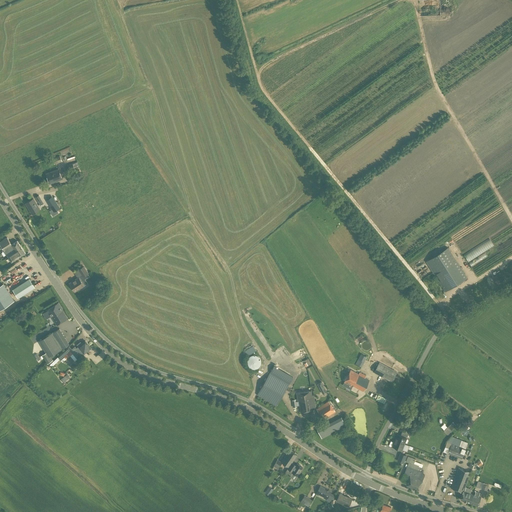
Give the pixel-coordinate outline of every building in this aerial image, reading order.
[(54,164),(62,161),(60,155),(52,158),(54,164)] [(79,167),(77,162),(73,163),(72,163),(66,165),(68,171),(75,169),(75,168),(79,167)] [(49,183),(62,179),(59,169),(46,174),(49,183)] [(40,205),(44,203),(39,195),(35,197),(40,205)] [(54,211),(60,208),(53,196),(47,199),(54,211)] [(40,209),(33,198),(25,203),(28,207),(29,206),(33,214),(40,209)] [(17,251),(22,248),(17,241),(11,244),(7,237),(0,241),(0,244),(8,256),(9,255),(10,254),(16,251),(17,251)] [(485,252),(495,246),(491,239),(464,254),(471,266),(488,257),(485,252)] [(434,274),(446,293),(468,278),(448,247),(426,261),(434,274)] [(9,255),(8,256),(11,262),(25,253),(22,248),(17,251),(16,251),(10,254),(9,255)] [(74,291),(87,283),(83,276),(88,273),(84,266),(78,269),(82,274),(69,283),(74,291)] [(18,298),(35,287),(29,278),(12,289),(18,298)] [(14,300),(3,284),(0,285),(0,309),(5,306),(14,300)] [(67,318),(62,310),(63,309),(58,302),(46,310),(47,311),(44,313),(47,317),(50,315),(51,317),(51,316),(56,325),(67,318)] [(48,357),(69,344),(59,328),(38,341),(48,357)] [(77,359),(90,348),(85,341),(81,344),(80,342),(76,344),(78,346),(76,348),(75,346),(70,350),(68,347),(58,357),(61,360),(64,356),(66,359),(73,353),(77,359)] [(361,353),(358,359),(364,362),(365,360),(367,357),(361,353)] [(252,369),(253,369),(255,369),(256,369),(257,368),(258,368),(259,367),(260,366),(260,365),(261,364),(261,363),(261,361),(261,360),(261,359),(260,358),(259,357),(259,356),(258,356),(257,355),(255,355),(254,355),(253,355),(252,355),(251,355),(250,356),(249,357),(248,358),(247,359),(247,360),(247,361),(247,362),(247,364),(248,365),(248,366),(249,367),(250,368),(251,368),(252,369)] [(392,382),(397,373),(379,363),(374,372),(392,382)] [(276,406),(289,384),(293,377),(274,366),(269,373),(257,395),(276,406)] [(359,374),(350,369),(344,382),(342,385),(346,387),(348,384),(351,386),(351,385),(363,391),(369,380),(358,374),(359,374)] [(62,379),(64,382),(71,377),(68,374),(62,379)] [(327,391),(321,381),(321,382),(318,383),(317,384),(322,394),(327,391)] [(312,398),(312,395),(311,391),(297,392),(298,401),(299,401),(299,406),(304,406),(303,403),(302,403),(302,399),(312,398)] [(304,406),(299,406),(300,412),(312,410),(312,408),(316,407),(314,395),(312,395),(312,398),(302,399),(302,403),(303,403),(304,406)] [(323,419),(335,411),(328,401),(316,409),(323,419)] [(461,420),(465,416),(459,411),(455,415),(461,420)] [(317,429),(322,438),(346,426),(341,416),(317,429)] [(451,431),(456,425),(452,422),(447,427),(451,431)] [(406,437),(407,434),(402,432),(400,435),(397,434),(394,440),(404,445),(407,438),(406,437)] [(462,458),(467,444),(461,442),(461,440),(451,436),(447,441),(443,451),(448,453),(462,458)] [(402,450),(404,445),(394,440),(392,446),(402,450)] [(289,467),(293,461),(297,455),(289,450),(281,462),(288,467),(289,467)] [(419,490),(424,475),(420,474),(422,468),(418,466),(419,465),(414,463),(415,459),(408,456),(406,461),(408,462),(404,473),(410,475),(406,485),(419,490)] [(278,469),(282,463),(277,459),(274,466),(278,469)] [(289,467),(288,467),(287,468),(287,469),(285,472),(292,476),(293,473),(297,475),(302,467),(301,466),(301,465),(299,464),(298,464),(293,461),(289,467)] [(463,491),(464,491),(471,472),(458,468),(451,488),(462,492),(463,491)] [(487,490),(488,486),(488,484),(481,482),(478,480),(476,487),(487,490)] [(265,492),(269,495),(273,488),(269,486),(265,492)] [(334,500),(336,495),(330,493),(331,491),(320,486),(316,493),(327,498),(326,500),(329,502),(332,499),(334,500)] [(473,494),(464,491),(463,491),(462,492),(460,499),(470,503),(473,494)] [(473,494),(470,503),(477,505),(480,497),(478,496),(479,493),(476,491),(474,495),(473,494)] [(348,506),(351,499),(339,493),(336,501),(348,506)] [(308,507),(312,500),(304,495),(300,502),(308,507)]
